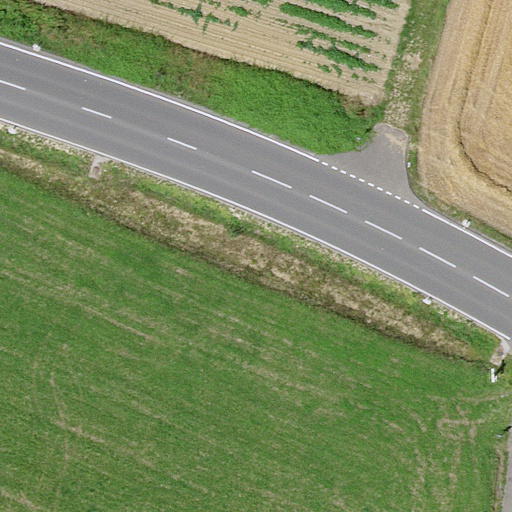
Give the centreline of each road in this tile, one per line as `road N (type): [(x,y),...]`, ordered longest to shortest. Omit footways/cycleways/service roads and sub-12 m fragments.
road 1 (secondary): [(0,86),(361,211),(511,297)]
road 2 (track): [(435,0),(391,168),(361,211)]
